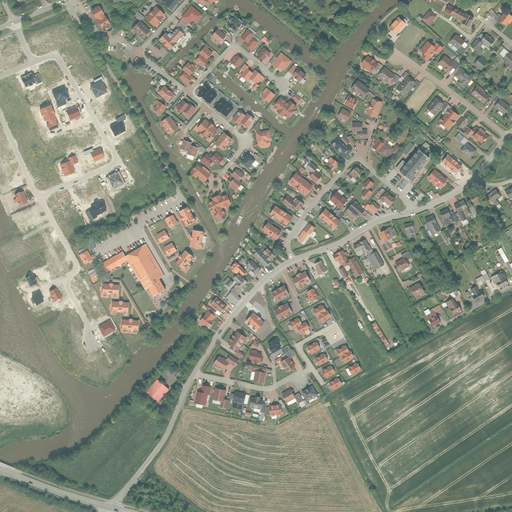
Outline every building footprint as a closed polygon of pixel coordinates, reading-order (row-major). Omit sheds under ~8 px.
[(106,22),(96,4),(88,9),(98,26),(106,22)] [(153,4),(140,16),(150,26),(162,13),(153,4)] [(192,20),(198,13),(187,4),(177,16),(178,16),(176,19),(182,25),(189,17),(192,20)] [(461,12),(450,6),(447,12),(458,18),(456,22),(465,26),(470,16),(461,12)] [(134,9),(131,13),(137,18),(141,14),(134,9)] [(433,15),(426,9),(418,18),(425,24),(433,15)] [(509,16),(501,10),(494,19),(502,25),(509,16)] [(239,21),(232,15),(230,17),(228,16),(224,20),(226,21),(223,24),(231,31),(239,21)] [(136,19),(129,26),(139,36),(146,29),(136,19)] [(162,31),(154,39),(164,48),(179,32),(174,27),(168,33),(166,30),(164,32),(162,31)] [(213,27),(207,35),(216,42),(222,34),(213,27)] [(248,36),(250,34),(242,28),(236,35),(244,41),(248,36)] [(482,32),(476,39),(473,36),(465,45),(471,51),(479,41),(485,47),(491,40),(482,32)] [(460,40),(452,33),(446,40),(454,47),(460,40)] [(261,34),(258,37),(264,42),(267,38),(261,34)] [(241,44),(247,50),(254,42),(248,36),(244,41),(241,44)] [(426,54),(430,49),(434,52),(439,47),(434,43),(431,46),(423,40),(415,50),(420,54),(419,56),(422,59),(426,54)] [(205,45),(202,42),(194,51),(196,52),(202,57),(208,50),(204,47),(205,45)] [(452,51),(455,54),(460,47),(457,44),(452,51)] [(357,50),(362,54),(366,50),(361,45),(357,50)] [(266,51),(260,46),(253,54),(262,60),(265,56),(264,55),(266,51)] [(288,61),(277,51),(267,62),(274,69),(276,66),(279,70),(288,61)] [(511,65),(511,56),(505,51),(499,59),(511,68),(511,65)] [(198,65),(203,58),(202,57),(196,52),(191,59),(198,65)] [(233,66),(239,59),(240,57),(234,52),(232,54),(231,54),(226,60),(233,66)] [(374,62),(363,53),(356,62),(368,71),(374,62)] [(458,60),(453,56),(449,61),(440,54),(433,62),(444,70),(448,64),(452,67),(458,60)] [(483,62),(475,56),(470,63),(477,68),(483,62)] [(187,64),(184,61),(178,68),(181,70),(185,74),(192,67),(190,66),(192,64),(189,61),(187,64)] [(249,72),(241,65),(234,74),(242,81),(245,77),(249,72)] [(380,65),(373,74),(384,82),(391,74),(380,65)] [(450,74),(456,78),(453,82),(460,87),(464,81),(469,76),(457,66),(450,74)] [(303,74),(295,68),(290,74),(291,76),(290,77),(293,79),(294,77),(297,80),(303,74)] [(249,72),(245,77),(252,82),(258,74),(251,69),(249,72)] [(185,74),(181,70),(175,76),(183,83),(188,76),(185,74)] [(28,71),(18,76),(22,85),(33,80),(28,71)] [(401,94),(411,81),(403,75),(393,89),(401,94)] [(98,80),(87,84),(92,95),(103,90),(98,80)] [(360,84),(354,80),(350,86),(355,90),(360,84)] [(170,92),(159,84),(154,91),(164,99),(170,92)] [(206,88),(201,84),(194,93),(198,97),(206,88)] [(360,94),(365,88),(360,84),(355,90),(360,94)] [(473,84),(466,92),(478,102),(485,94),(473,84)] [(61,85),(49,90),(51,96),(54,94),(56,100),(66,96),(61,85)] [(264,101),(271,93),(262,85),(257,90),(260,92),(257,95),(264,101)] [(203,100),(210,91),(206,88),(198,97),(203,100)] [(288,96),(293,101),(297,96),(292,91),(288,96)] [(494,95),(490,92),(486,97),(489,100),(494,95)] [(352,99),(345,93),(339,100),(347,106),(352,99)] [(440,101),(430,95),(421,108),(431,115),(440,101)] [(283,101),(277,96),(269,105),(274,109),(273,110),(278,115),(279,113),(283,116),(293,105),(285,98),(283,101)] [(506,105),(497,97),(490,106),(500,114),(506,105)] [(162,106),(153,98),(150,101),(153,104),(149,108),(156,113),(162,106)] [(179,110),(184,103),(178,99),(171,107),(177,112),(179,110)] [(215,111),(222,103),(217,99),(210,107),(215,111)] [(447,105),(441,101),(437,107),(443,110),(447,105)] [(184,114),(191,106),(185,102),(184,103),(179,110),(184,114)] [(47,103),(37,107),(41,118),(45,117),(46,121),(50,120),(48,116),(51,114),(47,103)] [(220,115),(227,107),(222,103),(215,111),(220,115)] [(74,105),(64,109),(67,117),(77,113),(74,105)] [(343,110),(338,107),(334,114),(341,119),(345,113),(342,112),(343,110)] [(435,121),(444,128),(455,114),(446,107),(435,121)] [(235,121),(241,114),(235,109),(228,118),(234,123),(235,121)] [(243,128),(251,118),(243,111),(241,114),(235,121),(243,128)] [(170,120),(166,114),(157,120),(160,126),(170,120)] [(214,128),(201,117),(193,127),(197,130),(195,132),(200,136),(201,134),(206,138),(214,128)] [(463,118),(461,117),(454,126),(456,127),(463,118)] [(56,125),(53,118),(50,120),(46,121),(44,122),(47,128),(56,125)] [(118,119),(106,125),(110,134),(122,129),(118,119)] [(164,133),(174,126),(170,120),(160,126),(164,133)] [(375,125),(381,130),(385,125),(382,123),(381,124),(378,121),(375,125)] [(470,130),(465,126),(461,132),(466,136),(470,130)] [(484,133),(475,127),(469,135),(478,141),(484,133)] [(266,128),(252,130),(253,143),(255,143),(257,146),(259,145),(260,143),(263,143),(263,139),(267,138),(266,128)] [(228,139),(219,131),(215,136),(224,143),(228,139)] [(454,131),(450,136),(456,140),(459,135),(454,131)] [(345,140),(341,133),(337,137),(342,142),(345,140)] [(335,135),(327,143),(339,155),(347,148),(335,135)] [(210,141),(219,149),(224,143),(215,136),(210,141)] [(380,142),(374,137),(367,145),(374,150),(380,142)] [(187,144),(188,141),(179,139),(177,147),(185,149),(187,144)] [(425,156),(418,150),(424,143),(421,140),(414,147),(395,169),(406,179),(425,156)] [(374,151),(382,157),(389,147),(382,141),(374,151)] [(409,144),(406,141),(400,149),(403,151),(409,144)] [(472,149),(462,141),(456,149),(466,157),(472,149)] [(392,154),(397,146),(393,143),(388,151),(392,154)] [(184,153),(191,155),(194,146),(187,144),(185,149),(184,153)] [(97,147),(88,150),(91,159),(101,156),(97,147)] [(324,147),(318,152),(323,157),(329,152),(324,147)] [(209,158),(213,162),(219,156),(213,151),(207,157),(209,158)] [(204,165),(209,158),(207,157),(201,152),(196,158),(204,165)] [(251,159),(243,152),(236,160),(243,167),(251,159)] [(323,158),(326,160),(323,163),(329,168),(334,161),(329,157),(326,155),(323,158)] [(67,159),(57,163),(62,174),(71,170),(67,159)] [(459,169),(446,159),(441,165),(454,175),(459,169)] [(313,166),(307,160),(302,166),(308,172),(313,166)] [(201,180),(206,173),(193,163),(186,171),(192,176),(194,174),(201,180)] [(357,169),(352,164),(346,171),(352,175),(357,169)] [(235,179),(240,173),(233,167),(227,173),(231,176),(235,179)] [(306,175),(312,180),(317,175),(311,169),(306,175)] [(436,185),(441,178),(429,169),(424,176),(429,180),(428,181),(430,182),(431,182),(436,185)] [(114,172),(105,177),(110,187),(120,182),(114,172)] [(308,185),(292,172),(286,179),(302,192),(308,185)] [(231,189),(238,182),(235,179),(231,176),(224,183),(231,189)] [(363,181),(361,180),(359,184),(363,187),(358,193),(363,197),(368,190),(365,188),(370,182),(365,178),(363,181)] [(511,182),(500,189),(505,198),(511,194),(511,182)] [(391,198),(378,186),(375,190),(379,194),(375,197),(379,200),(380,199),(386,204),(391,198)] [(492,187),(483,194),(487,199),(492,205),(495,202),(492,197),(497,193),(492,187)] [(11,192),(13,198),(22,194),(20,189),(11,192)] [(343,198),(332,189),(325,198),(336,206),(343,198)] [(477,197),(471,191),(465,197),(470,202),(471,201),(473,203),(477,199),(475,198),(477,197)] [(227,203),(223,193),(216,195),(215,193),(207,196),(208,198),(202,201),(211,218),(221,212),(218,206),(227,203)] [(13,198),(16,203),(24,200),(22,194),(13,198)] [(292,196),(290,199),(283,194),(278,200),(286,206),(288,203),(294,208),(299,201),(292,196)] [(377,205),(370,198),(365,203),(364,202),(360,206),(369,214),(377,205)] [(466,210),(460,198),(454,201),(458,209),(461,207),(463,211),(466,210)] [(98,199),(88,204),(93,213),(102,208),(98,199)] [(354,204),(349,199),(340,210),(349,217),(355,210),(352,207),(354,204)] [(458,209),(454,201),(450,203),(458,218),(461,217),(457,209),(458,209)] [(266,212),(274,217),(279,209),(271,204),(266,212)] [(333,204),(330,208),(335,213),(338,209),(333,204)] [(177,210),(184,224),(192,219),(185,205),(177,210)] [(337,220),(322,207),(315,214),(330,227),(337,220)] [(443,207),(435,211),(441,224),(449,220),(447,218),(445,219),(444,215),(447,214),(443,207)] [(274,217),(283,223),(288,215),(279,209),(274,217)] [(161,216),(166,226),(174,222),(169,212),(161,216)] [(437,228),(429,213),(420,217),(427,233),(437,228)] [(258,228),(265,233),(271,225),(264,220),(258,228)] [(304,221),(299,229),(305,233),(311,226),(304,221)] [(412,233),(408,221),(400,223),(403,236),(412,233)] [(387,224),(376,230),(378,233),(375,234),(378,240),(389,235),(386,229),(389,228),(387,224)] [(265,233),(272,237),(277,230),(271,225),(265,233)] [(164,228),(154,233),(158,241),(166,236),(168,236),(164,228)] [(189,228),(187,243),(197,245),(199,229),(189,228)] [(93,242),(110,234),(108,230),(91,238),(93,242)] [(366,246),(361,237),(353,241),(355,244),(350,246),(352,250),(358,247),(360,249),(366,246)] [(119,249),(98,262),(102,269),(124,256),(142,288),(144,286),(149,295),(156,291),(162,287),(156,277),(162,273),(142,239),(125,249),(120,252),(119,249)] [(170,240),(161,245),(165,253),(174,247),(170,240)] [(266,259),(271,255),(259,242),(254,246),(255,247),(266,259)] [(248,250),(261,264),(266,259),(255,247),(253,249),(251,247),(248,250)] [(83,248),(76,252),(82,262),(89,258),(83,248)] [(181,248),(171,261),(179,267),(189,254),(181,248)] [(339,251),(338,248),(327,254),(331,260),(334,258),(335,261),(337,261),(339,265),(346,261),(353,275),(361,271),(351,253),(346,255),(342,249),(339,251)] [(407,255),(403,249),(397,253),(399,256),(400,255),(402,258),(407,255)] [(379,264),(372,250),(362,255),(369,269),(379,264)] [(402,258),(400,255),(399,256),(390,261),(395,270),(405,265),(402,258)] [(251,273),(256,268),(248,258),(242,263),(244,266),(242,268),(244,271),(247,268),(251,273)] [(231,259),(227,266),(231,270),(234,268),(239,273),(242,269),(231,259)] [(321,269),(316,260),(309,263),(314,273),(321,269)] [(485,276),(481,268),(476,270),(479,274),(482,278),(485,276)] [(306,278),(301,269),(288,276),(293,286),(306,278)] [(501,275),(498,269),(492,272),(498,284),(504,281),(500,275),(501,275)] [(241,283),(243,280),(233,271),(229,276),(234,281),(227,289),(233,294),(242,284),(241,283)] [(29,272),(22,275),(28,285),(34,281),(29,272)] [(498,284),(492,272),(486,275),(490,282),(492,281),(495,286),(498,284)] [(223,287),(229,280),(226,277),(220,284),(223,287)] [(420,290),(415,280),(410,283),(415,293),(420,290)] [(99,282),(98,292),(115,292),(115,283),(99,282)] [(284,291),(279,283),(273,286),(278,295),(284,291)] [(415,293),(410,283),(405,285),(410,295),(415,293)] [(475,291),(472,285),(469,286),(476,298),(481,295),(478,289),(475,291)] [(57,294),(52,286),(46,290),(51,298),(57,294)] [(278,295),(273,286),(267,289),(272,298),(278,295)] [(476,298),(469,286),(467,287),(470,293),(468,294),(471,301),(476,298)] [(314,295),(309,287),(302,291),(307,299),(314,295)] [(232,293),(227,289),(221,295),(230,303),(236,297),(232,293)] [(37,290),(28,295),(32,303),(42,298),(37,290)] [(222,305),(212,296),(207,302),(217,311),(222,305)] [(449,297),(437,303),(439,307),(444,304),(446,307),(453,304),(449,297)] [(108,300),(108,310),(124,310),(125,301),(108,300)] [(283,300),(268,308),(274,318),(288,311),(283,300)] [(319,303),(309,308),(313,315),(315,314),(322,310),(319,303)] [(446,307),(449,313),(458,309),(455,303),(453,304),(446,307)] [(322,310),(315,314),(318,320),(327,315),(324,309),(322,310)] [(207,319),(211,315),(204,310),(197,320),(205,326),(209,321),(207,319)] [(430,311),(429,310),(426,312),(422,314),(428,325),(435,321),(430,311)] [(260,320),(249,311),(242,319),(253,328),(260,320)] [(284,321),(288,328),(297,322),(294,316),(284,321)] [(119,318),(119,327),(135,328),(135,318),(119,318)] [(111,328),(106,319),(96,325),(100,333),(111,328)] [(292,326),(296,332),(305,327),(301,320),(292,326)] [(385,344),(372,320),(367,323),(381,346),(385,344)] [(238,342),(242,336),(233,329),(229,336),(238,342)] [(234,348),(238,342),(229,336),(225,342),(234,348)] [(271,336),(263,341),(269,351),(277,346),(271,336)] [(247,344),(252,347),(256,341),(250,338),(247,344)] [(303,345),(307,352),(317,346),(313,340),(303,345)] [(331,348),(335,355),(337,354),(345,349),(341,343),(331,348)] [(285,348),(282,344),(276,349),(279,353),(285,348)] [(254,362),(255,360),(256,360),(257,352),(251,351),(251,349),(247,348),(246,350),(244,357),(249,358),(248,360),(254,362)] [(337,354),(341,360),(351,355),(347,348),(345,349),(337,354)] [(282,356),(276,360),(282,370),(290,364),(285,357),(289,354),(285,349),(279,353),(282,356)] [(310,357),(314,363),(324,358),(320,351),(310,357)] [(235,359),(226,353),(222,359),(231,364),(235,359)] [(214,354),(209,362),(220,369),(225,361),(214,354)] [(344,366),(348,373),(357,367),(353,360),(351,361),(344,366)] [(318,369),(322,375),(331,370),(327,363),(318,369)] [(180,372),(175,369),(170,375),(175,378),(180,372)] [(261,371),(250,369),(248,378),(259,381),(261,371)] [(325,381),(329,388),(338,382),(335,375),(325,381)] [(165,388),(152,377),(138,392),(151,403),(165,388)] [(197,390),(192,389),(189,403),(200,405),(203,393),(205,394),(207,386),(199,384),(197,390)] [(313,394),(308,384),(298,390),(303,400),(313,394)] [(208,398),(218,400),(217,406),(223,407),(224,398),(219,397),(221,388),(210,386),(208,398)] [(286,387),(276,392),(281,401),(290,396),(286,387)] [(241,393),(231,390),(231,392),(228,391),(227,396),(230,397),(229,400),(233,401),(232,405),(237,407),(241,393)] [(299,399),(295,391),(290,394),(294,402),(299,399)] [(259,396),(248,394),(245,405),(257,407),(259,396)] [(276,403),(264,404),(265,415),(277,413),(276,403)]
